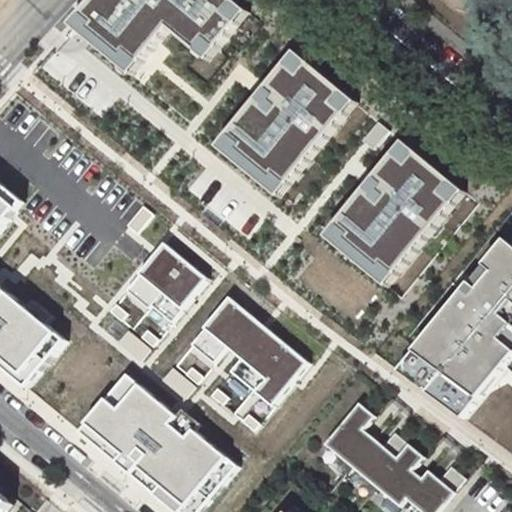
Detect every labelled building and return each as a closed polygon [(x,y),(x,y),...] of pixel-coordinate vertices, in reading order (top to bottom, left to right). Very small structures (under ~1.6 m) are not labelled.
[(148,61),(176,28),(213,61),(256,11),(244,0),(100,0),(77,26),(88,35),(137,75),(148,61)] [(362,107),(305,60),(270,102),(225,157),(282,204),(362,107)] [(470,193),(412,145),(377,188),(330,244),(388,292),(470,193)] [(0,238),(29,204),(0,180),(0,364),(30,390),(71,344),(0,283),(0,238)] [(402,373),(465,421),(511,364),(511,243),(510,242),(402,373)] [(212,281),(168,245),(130,290),(174,326),(212,281)] [(55,277),(79,272),(75,249),(51,253),(55,277)] [(313,257),(291,282),(319,307),(341,282),(313,257)] [(354,280),(326,310),(350,332),(378,301),(354,280)] [(313,364),(233,298),(194,345),(216,363),(229,348),(243,360),(232,372),(276,408),(313,364)] [(141,348),(162,368),(176,354),(155,333),(141,348)] [(208,511),(243,467),(135,379),(87,434),(184,511),(208,511)] [(362,403),(328,445),(353,466),(377,438),(367,431),(379,417),(362,403)] [(386,446),(377,438),(353,466),(378,486),(412,445),(398,433),(386,446)] [(428,458),(412,445),(378,486),(404,508),(410,500),(425,479),(417,472),(428,458)] [(425,479),(410,500),(424,511),(442,511),(456,496),(469,480),(453,467),(443,480),(432,471),(425,479)] [(0,492),(0,511),(10,500),(0,492)] [(10,500),(0,511),(11,511),(17,506),(10,500)]
